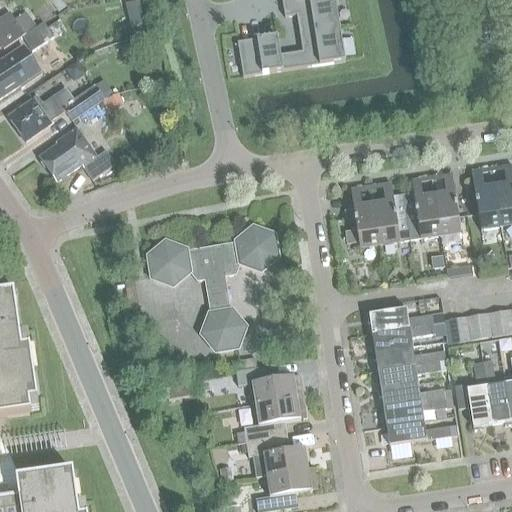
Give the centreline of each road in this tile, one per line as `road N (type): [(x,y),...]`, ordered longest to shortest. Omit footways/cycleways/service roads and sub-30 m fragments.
road 1 (residential): [(357,511),(302,162)]
road 2 (residential): [(144,511),(31,239)]
road 3 (residential): [(302,162),(193,177),(31,239)]
road 4 (residential): [(511,129),(302,162)]
road 5 (residential): [(511,489),(367,511)]
